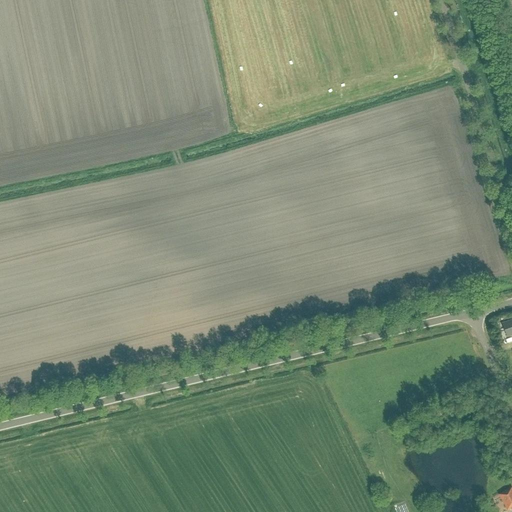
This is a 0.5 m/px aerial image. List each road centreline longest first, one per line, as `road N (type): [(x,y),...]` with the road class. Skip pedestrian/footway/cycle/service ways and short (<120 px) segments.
road 1 (tertiary): [(0,426),(471,312)]
road 2 (unclassified): [(511,228),(441,0)]
